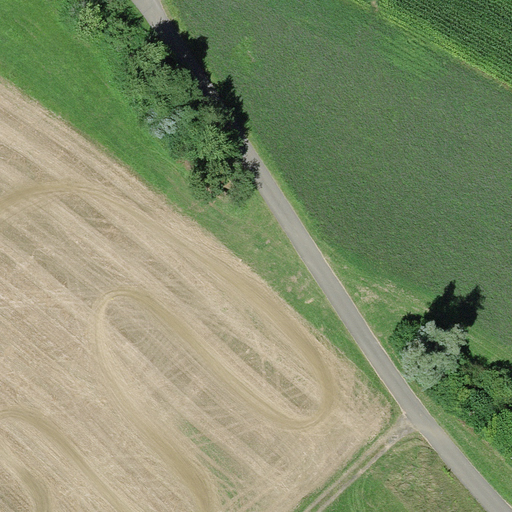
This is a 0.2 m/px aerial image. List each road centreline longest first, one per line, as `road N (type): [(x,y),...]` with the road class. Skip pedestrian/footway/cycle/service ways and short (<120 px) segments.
road 1 (track): [(143,0),(412,416),(496,511)]
road 2 (track): [(312,511),(412,416)]
